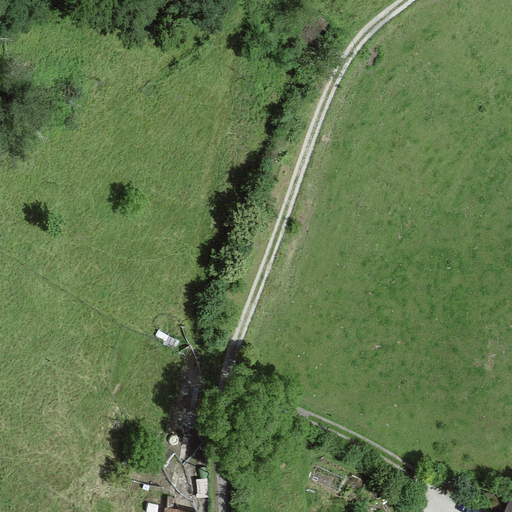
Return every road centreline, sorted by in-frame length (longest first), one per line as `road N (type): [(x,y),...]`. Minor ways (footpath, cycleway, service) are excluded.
road 1 (track): [(405,0),(357,42),(329,90),(224,377),(221,511)]
road 2 (track): [(224,377),(452,496)]
